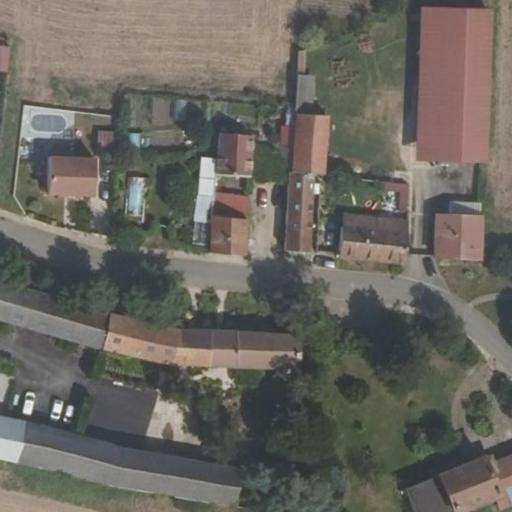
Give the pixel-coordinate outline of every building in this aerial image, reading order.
[(492,19),(441,17),(436,164),(487,165),(492,19)] [(0,70),(6,72),(10,47),(0,45),(0,70)] [(303,53),(301,78),(308,79),(309,53),(303,53)] [(301,78),(300,85),(313,87),(314,80),(308,79),(301,78)] [(313,87),(300,85),(298,116),(315,117),(317,88),(313,87)] [(172,99),(172,120),(187,120),(188,99),(172,99)] [(315,117),(298,116),(296,151),(293,176),(314,178),(325,178),(331,118),(315,117)] [(223,178),(252,177),(253,139),(224,138),(222,165),(223,178)] [(280,176),(293,176),(296,151),(282,150),(280,176)] [(221,212),(221,202),(223,178),(222,165),(205,163),(203,212),(221,212)] [(56,165),(57,203),(76,202),(76,200),(84,200),(84,202),(103,202),(102,165),(56,165)] [(293,182),(291,206),(289,224),(311,224),(314,178),(293,176),(293,182)] [(407,209),(408,182),(384,182),(383,208),(407,209)] [(219,258),(248,259),(249,225),(250,204),(221,202),(221,212),(219,250),(219,258)] [(440,260),(484,262),(486,204),(452,204),(451,220),(442,220),(440,260)] [(201,249),(219,250),(221,212),(203,212),(201,249)] [(402,226),(358,223),(358,234),(371,235),(402,237),(402,226)] [(287,253),(309,254),(311,224),(289,224),(287,253)] [(370,260),(371,235),(358,234),(356,259),(370,260)] [(402,237),(371,235),(370,260),(401,262),(402,237)] [(303,336),(182,332),(0,280),(0,321),(124,357),(203,368),(308,374),(303,336)] [(251,471),(0,420),(0,460),(243,510),(251,471)] [(508,459),(499,462),(501,469),(510,465),(508,459)] [(441,511),(483,511),(511,501),(511,498),(497,463),(432,488),(441,511)] [(511,464),(510,465),(501,469),(511,497),(511,464)]
